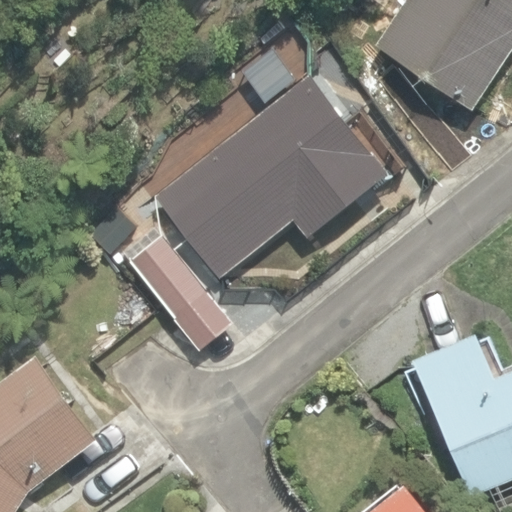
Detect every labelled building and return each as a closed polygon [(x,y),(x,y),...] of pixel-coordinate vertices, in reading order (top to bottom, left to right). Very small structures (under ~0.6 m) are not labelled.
[(511,0),(409,0),(379,46),(475,110),(511,54),(511,0)] [(345,25),(362,41),(380,22),(363,5),(345,25)] [(158,195),(221,277),(296,218),(310,236),(391,173),(314,74),(158,195)] [(134,258),(179,315),(209,290),(165,234),(134,258)] [(417,357),(473,494),(511,478),(511,368),(499,374),(481,331),(417,357)] [(0,511),(16,511),(34,486),(101,437),(40,355),(0,384),(0,511)] [(372,511),(433,511),(410,483),(372,511)]
